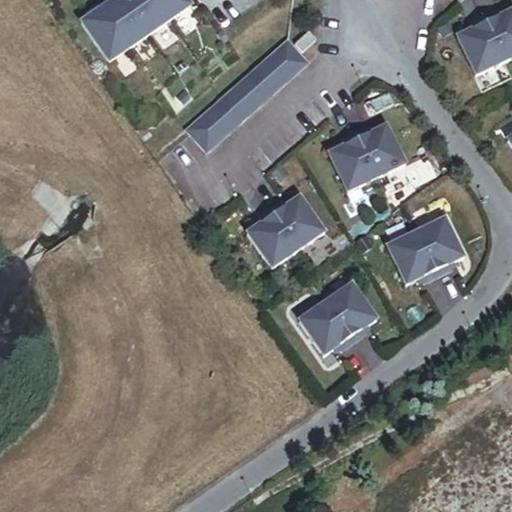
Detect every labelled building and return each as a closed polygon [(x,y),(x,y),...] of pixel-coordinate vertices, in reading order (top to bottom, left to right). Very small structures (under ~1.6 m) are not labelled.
[(86,23),(78,28),(106,69),(188,13),(179,0),(120,0),(108,8),(97,15),(86,23)] [(107,0),(104,3),(108,8),(120,0),(107,0)] [(94,11),(83,19),(86,23),(97,15),(94,11)] [(489,25),(511,67),(511,18),(505,23),(502,18),(489,25)] [(463,46),(484,84),(511,68),(511,67),(489,25),(475,33),(478,38),(463,46)] [(310,37),(295,49),(302,57),(317,45),(310,37)] [(307,69),(289,48),(187,138),(206,158),(307,69)] [(355,134),(377,178),(406,164),(387,125),(372,132),(369,127),(355,134)] [(329,153),(348,192),(377,178),(355,134),(341,140),(344,145),(329,153)] [(270,211),(299,251),(325,232),(300,196),(286,206),(282,201),(270,211)] [(247,234),(273,269),(299,251),(270,211),(257,220),(261,224),(247,234)] [(447,218),(418,232),(440,277),(453,270),(451,265),(466,257),(447,218)] [(418,232),(389,246),(408,286),(423,278),(426,284),(440,277),(418,232)] [(354,283),(327,302),(353,338),(366,329),(362,325),(376,315),(354,283)] [(327,302),(301,321),(324,352),(335,344),(338,349),(353,338),(327,302)] [(375,511),(511,511),(511,445),(487,409),(425,452),(437,470),(375,511)]
